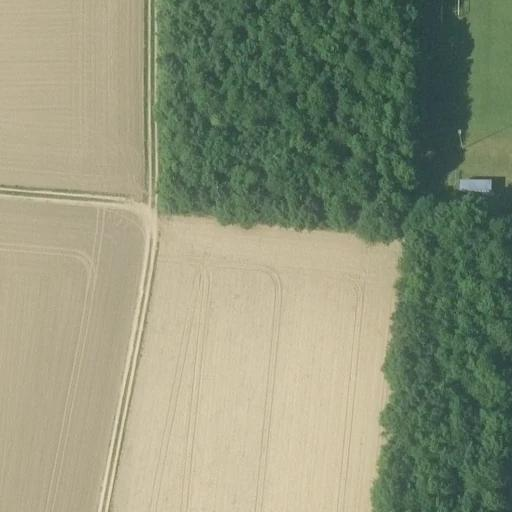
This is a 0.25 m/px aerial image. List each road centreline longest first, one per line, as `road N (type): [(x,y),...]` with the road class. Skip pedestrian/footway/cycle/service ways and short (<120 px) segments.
road 1 (track): [(115,511),(158,211),(158,0)]
road 2 (track): [(158,211),(0,197)]
